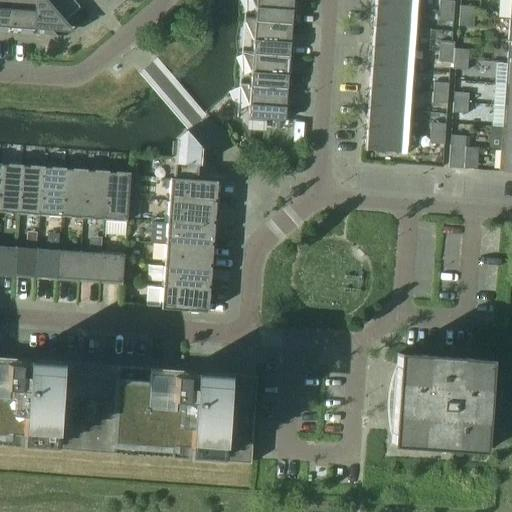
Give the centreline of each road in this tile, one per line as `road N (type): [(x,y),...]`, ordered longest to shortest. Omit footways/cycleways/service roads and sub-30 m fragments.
road 1 (residential): [(247,336),(355,344),(399,314),(407,207)]
road 2 (residential): [(0,319),(247,336)]
road 3 (residential): [(317,199),(332,0)]
road 4 (residential): [(163,0),(72,77),(0,73)]
road 5 (residential): [(317,199),(254,251),(247,336)]
